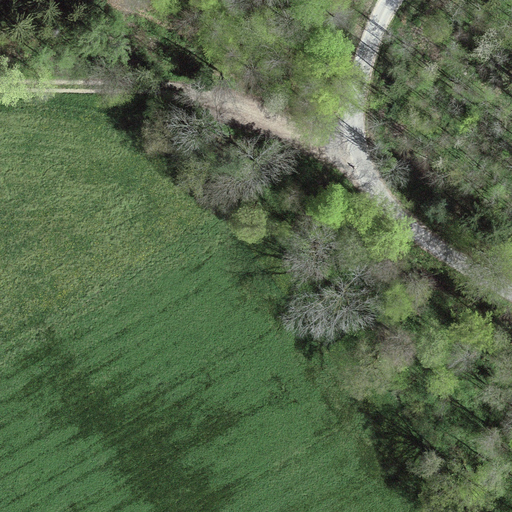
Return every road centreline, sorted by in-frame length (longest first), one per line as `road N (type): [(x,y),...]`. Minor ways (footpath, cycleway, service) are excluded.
road 1 (unclassified): [(511,293),(428,243),(384,204),(353,149),(353,99),(368,44),(392,0)]
road 2 (track): [(353,149),(207,85),(0,83)]
